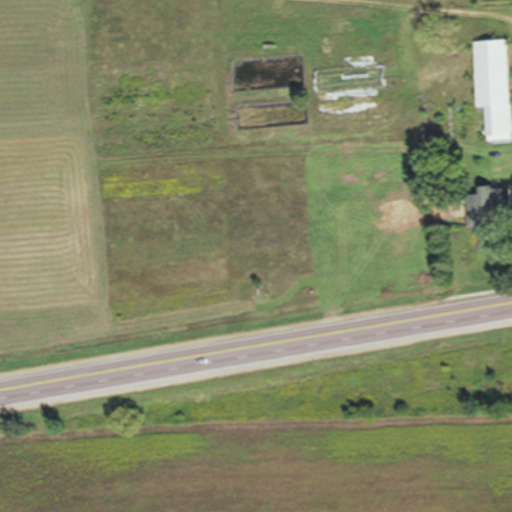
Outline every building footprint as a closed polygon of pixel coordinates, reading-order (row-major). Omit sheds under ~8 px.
[(506,48),(472,49),(475,116),(484,116),(485,149),(509,148),(506,48)] [(383,95),(381,73),(313,77),(314,99),(383,95)] [(458,113),(444,113),(444,148),(458,148),(458,113)] [(433,146),(433,120),(429,120),(429,114),(419,114),(419,146),(433,146)] [(471,230),(504,230),(504,195),(471,195),(471,230)]
